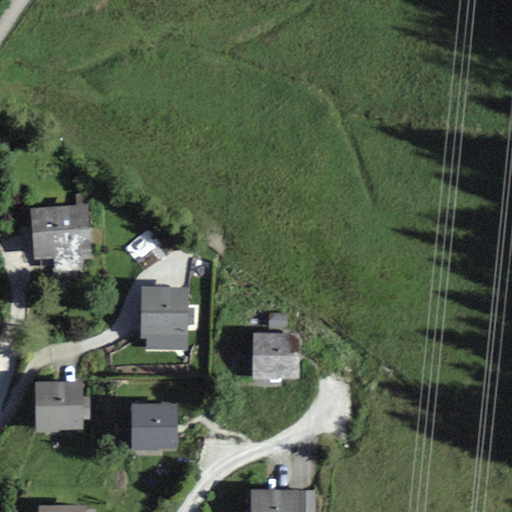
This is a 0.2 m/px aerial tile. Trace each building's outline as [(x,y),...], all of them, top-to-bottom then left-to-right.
[(87,206),(28,212),(34,261),(92,255),(87,206)] [(187,288),(142,287),(141,313),(140,339),(185,340),(186,313),(187,288)] [(297,332),(252,332),(252,358),(252,385),(296,385),(297,358),(297,332)] [(81,382),(36,382),(36,408),(36,435),(81,434),(81,407),(81,382)] [(177,402),(132,402),(132,425),(133,447),(177,447),(176,425),(177,402)] [(295,511),(296,489),(252,487),(250,511),(295,511)] [(85,511),(86,503),(41,504),(40,511),(85,511)]
